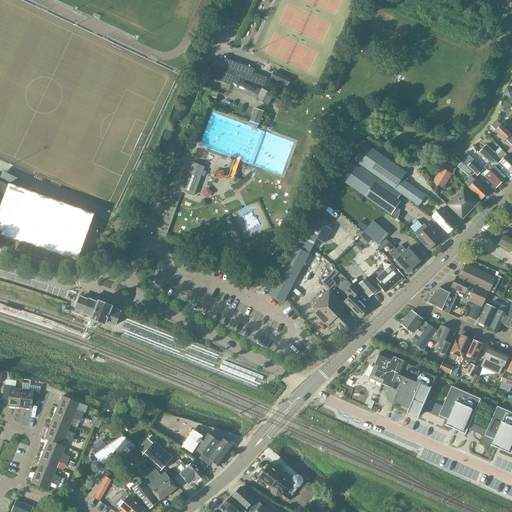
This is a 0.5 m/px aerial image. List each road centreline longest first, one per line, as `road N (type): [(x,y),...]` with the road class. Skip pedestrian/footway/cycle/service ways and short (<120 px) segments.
road 1 (residential): [(511,480),(306,390)]
road 2 (unclassified): [(306,390),(139,297)]
road 3 (tertiary): [(185,511),(306,390)]
road 4 (tertiary): [(403,297),(511,191)]
road 5 (tertiary): [(306,390),(403,297)]
road 6 (residential): [(511,348),(403,297)]
